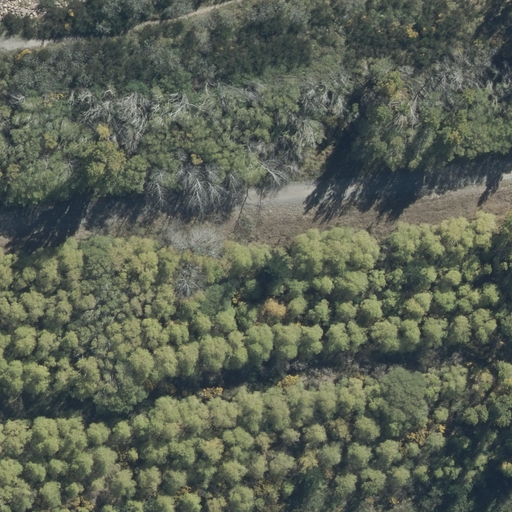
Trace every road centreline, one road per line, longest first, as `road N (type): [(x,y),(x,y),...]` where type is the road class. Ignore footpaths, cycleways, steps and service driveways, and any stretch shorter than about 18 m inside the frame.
road 1 (track): [(0,215),(511,156)]
road 2 (track): [(120,0),(52,14),(0,38)]
